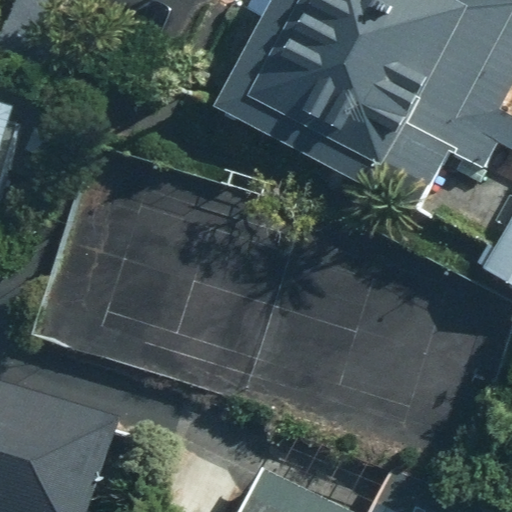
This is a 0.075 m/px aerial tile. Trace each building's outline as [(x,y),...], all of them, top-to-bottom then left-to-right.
[(102,11),(81,0),(17,0),(0,32),(0,50),(63,84),(102,11)] [(511,0),(285,0),(224,113),(434,227),(511,82),(511,0)] [(0,155),(11,115),(0,111),(0,155)] [(0,389),(0,511),(93,511),(119,426),(0,389)] [(486,511),(412,478),(396,511),(336,511),(260,477),(244,511),(486,511)]
